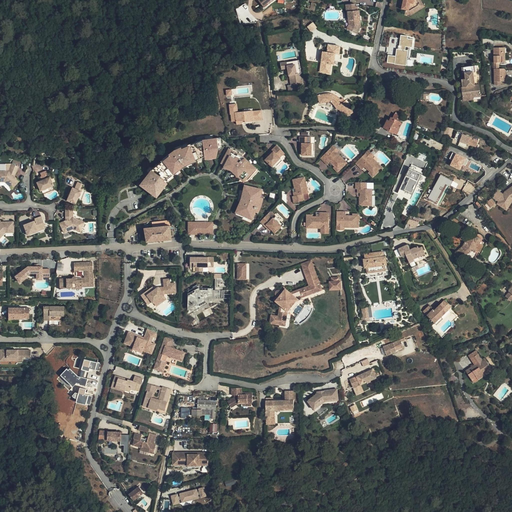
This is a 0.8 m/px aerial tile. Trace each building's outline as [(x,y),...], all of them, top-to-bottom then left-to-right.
[(401,7),(406,8),(412,10),(416,8),(415,2),(404,1),(404,3),(402,3),(401,7)] [(356,3),(347,4),(348,12),(349,12),(351,24),(354,26),(352,31),(359,33),(362,25),(358,24),(358,19),(361,18),(360,10),(359,10),(357,10),(356,6),(356,3)] [(307,27),(310,32),(316,27),(313,22),(307,27)] [(407,36),(400,35),(399,46),(397,46),(398,50),(396,50),(396,57),(388,56),(387,63),(394,64),(394,65),(405,67),(407,51),(405,50),(406,47),(412,48),(413,40),(408,39),(407,36)] [(327,51),(323,51),(335,55),(335,53),(336,45),(328,44),(327,51)] [(505,63),(504,48),(494,48),(495,86),(501,85),(501,81),(505,81),(505,69),(499,69),(499,63),(505,63)] [(335,55),(323,51),(322,51),(322,54),(323,55),(323,58),(321,58),(320,71),(329,72),(331,63),(333,63),(335,55)] [(288,66),(301,64),(300,60),(281,63),(282,69),(289,68),(288,66)] [(290,79),(291,85),(295,84),(297,84),(297,86),(304,85),(303,79),(302,80),(301,74),(302,74),(301,64),(288,66),(289,68),(290,79)] [(462,88),(463,97),(473,96),(473,98),(481,97),(479,86),(475,86),(473,72),(475,72),(474,66),(462,68),(463,74),(465,73),(466,81),(461,82),(462,88)] [(332,103),(334,105),(338,102),(341,107),(339,109),(345,117),(353,111),(345,100),(344,101),(342,102),(340,100),(338,98),(335,95),(332,94),(328,94),(317,95),(318,103),(327,102),(329,102),(332,103)] [(236,121),(243,121),(246,121),(246,122),(254,121),(253,111),(235,112),(235,110),(231,110),(232,120),(236,120),(236,121)] [(397,134),(399,129),(397,128),(401,121),(397,120),(399,115),(396,113),(393,118),(392,117),(390,121),(388,120),(385,127),(397,134)] [(475,146),(478,140),(458,132),(455,138),(460,140),(460,141),(467,144),(467,143),(475,146)] [(216,155),(205,156),(205,158),(217,157),(219,147),(223,147),(221,136),(211,138),(212,143),(215,142),(216,155)] [(315,150),(315,143),(311,143),(311,136),(300,136),(300,143),(302,143),(302,149),(302,154),(311,155),(312,150),(315,150)] [(150,170),(138,185),(146,190),(147,188),(153,193),(157,188),(158,189),(163,181),(162,181),(163,180),(168,176),(167,174),(170,172),(171,173),(176,170),(175,168),(180,163),(190,159),(191,161),(196,159),(195,157),(199,156),(200,158),(205,155),(205,156),(216,155),(215,142),(212,143),(211,138),(203,139),(180,149),(179,147),(176,148),(177,150),(171,153),(170,152),(167,154),(168,156),(150,170)] [(282,160),(279,157),(284,153),(276,145),(272,150),(273,151),(269,156),(265,159),(271,166),(274,163),(277,165),(282,160)] [(249,174),(254,168),(255,168),(242,155),(239,154),(228,148),(221,160),(225,162),(224,164),(230,167),(231,168),(230,169),(237,175),(238,175),(242,178),(248,173),(249,174)] [(337,152),(335,150),(334,150),(331,148),(321,158),(327,164),(330,162),(332,164),(334,166),(333,168),(338,172),(347,162),(337,152)] [(460,171),(467,160),(453,152),(449,159),(452,160),(450,165),(460,171)] [(369,156),(366,153),(356,163),(362,169),(365,167),(370,172),(368,173),(372,177),(382,168),(372,158),(370,155),(369,156)] [(176,170),(171,173),(172,174),(182,167),(196,161),(196,159),(191,161),(190,159),(180,163),(175,168),(176,170)] [(11,189),(19,181),(14,177),(18,167),(11,164),(9,172),(0,171),(0,181),(5,182),(11,189)] [(46,186),(47,188),(53,186),(47,171),(40,173),(41,176),(40,176),(41,181),(36,182),(39,189),(46,186)] [(448,184),(456,188),(458,183),(439,175),(428,199),(439,204),(448,184)] [(404,181),(403,184),(399,193),(404,196),(406,193),(410,195),(417,181),(407,176),(404,181)] [(293,200),(303,200),(302,195),(308,194),(306,187),(304,188),(302,178),(292,180),(294,189),(295,189),(296,192),(293,193),(294,197),(292,197),(293,200)] [(147,188),(146,190),(154,197),(165,183),(163,181),(158,189),(157,188),(153,193),(147,188)] [(76,198),(78,191),(80,192),(80,191),(81,192),(84,185),(77,182),(74,189),(72,188),(66,200),(75,204),(77,198),(76,198)] [(370,205),(370,195),(371,195),(372,189),(366,189),(366,182),(356,182),(356,189),(358,189),(358,193),(360,193),(360,196),(359,196),(359,205),(370,205)] [(241,199),(235,212),(249,217),(252,210),(255,211),(257,206),(258,206),(259,200),(257,200),(260,188),(244,184),(241,199)] [(496,197),(502,201),(501,204),(511,210),(511,207),(511,188),(508,192),(507,194),(500,190),(496,197)] [(495,199),(491,202),(495,207),(499,204),(495,199)] [(80,232),(84,223),(73,218),(72,210),(65,210),(65,221),(59,223),(63,233),(73,229),(80,232)] [(337,211),(336,226),(340,226),(340,227),(344,227),(358,227),(358,214),(352,214),(352,216),(345,216),(346,212),(337,211)] [(306,229),(320,229),(324,229),(324,228),(328,228),(328,213),(319,213),(319,217),(312,217),(312,215),(306,215),(306,229)] [(267,214),(260,222),(265,227),(266,225),(271,230),(275,233),(281,227),(278,224),(280,221),(275,216),(272,219),(267,214)] [(37,229),(43,227),(45,226),(41,216),(34,219),(34,221),(23,225),(27,235),(37,231),(37,229)] [(419,222),(409,219),(407,223),(411,224),(410,228),(415,227),(415,226),(417,226),(419,222)] [(13,232),(13,221),(0,222),(0,221),(0,237),(5,232),(13,232)] [(172,239),(169,225),(145,228),(147,242),(172,239)] [(470,238),(467,237),(462,246),(455,252),(461,259),(469,251),(470,249),(479,253),(485,240),(481,238),(480,236),(478,236),(476,236),(474,235),(473,237),(471,236),(470,238)] [(424,254),(421,247),(418,248),(418,246),(415,247),(414,246),(409,248),(408,244),(398,248),(402,256),(406,254),(409,262),(414,260),(413,258),(424,254)] [(383,252),(368,254),(368,255),(367,257),(365,257),(365,259),(363,259),(364,264),(366,263),(366,268),(367,273),(385,271),(385,265),(384,257),(383,252)] [(208,267),(208,261),(213,261),(213,257),(206,257),(206,259),(203,258),(203,257),(190,257),(190,267),(196,267),(196,271),(202,272),(202,267),(208,267)] [(59,277),(59,289),(93,287),(92,259),(73,259),(74,277),(59,277)] [(270,324),(285,326),(287,311),(289,309),(294,302),(297,299),(302,297),(301,295),(311,292),(309,288),(319,284),(310,260),(300,264),(308,286),(289,293),(284,289),(274,302),(279,306),(278,317),(271,316),(270,324)] [(238,264),(238,279),(246,279),(246,264),(238,264)] [(51,276),(50,268),(42,268),(42,266),(39,266),(35,266),(28,266),(16,276),(20,282),(28,276),(27,275),(30,273),(38,273),(43,272),(43,276),(51,276)] [(147,289),(139,295),(146,303),(150,300),(151,302),(162,293),(161,292),(173,291),(172,282),(167,282),(166,277),(160,278),(161,286),(156,287),(156,286),(152,289),(149,291),(147,289)] [(232,287),(232,279),(228,279),(217,279),(217,287),(222,287),(232,287)] [(340,289),(340,280),(338,280),(330,281),(328,281),(329,289),(340,289)] [(321,290),(319,284),(309,288),(311,292),(301,295),(302,297),(321,290)] [(189,296),(189,302),(191,306),(197,303),(199,305),(206,301),(210,298),(224,298),(224,294),(224,290),(222,290),(215,290),(200,290),(199,288),(195,291),(196,292),(189,296)] [(273,300),(274,302),(284,289),(283,288),(280,292),(279,291),(278,292),(277,292),(276,293),(276,294),(275,295),(276,297),(273,300)] [(150,300),(146,303),(148,307),(153,303),(154,305),(164,298),(162,295),(164,294),(174,293),(173,291),(161,292),(162,293),(151,302),(150,300)] [(208,304),(206,301),(199,305),(197,303),(191,306),(189,302),(189,310),(197,310),(208,304)] [(445,301),(437,308),(434,311),(433,309),(429,305),(423,311),(434,323),(441,317),(451,307),(445,301)] [(298,305),(294,302),(289,309),(292,311),(298,305)] [(44,305),(44,319),(51,319),(51,315),(65,315),(65,306),(44,305)] [(9,318),(29,318),(29,307),(9,307),(9,318)] [(361,308),(363,320),(370,319),(368,307),(361,308)] [(448,320),(451,323),(457,318),(454,315),(448,320)] [(443,319),(441,317),(434,323),(436,325),(443,319)] [(439,329),(436,325),(432,329),(441,338),(452,328),(450,326),(443,333),(439,329)] [(155,332),(146,329),(144,333),(146,334),(144,340),(136,337),(137,335),(127,332),(125,338),(129,339),(127,345),(132,347),(132,349),(140,352),(141,350),(146,351),(146,350),(151,351),(154,343),(152,342),(149,341),(151,336),(154,337),(155,332)] [(164,335),(154,368),(169,373),(172,365),(176,366),(177,360),(185,363),(189,349),(174,344),(176,338),(164,335)] [(427,355),(419,337),(414,339),(419,351),(409,355),(408,353),(405,354),(400,356),(398,357),(398,358),(385,363),(386,367),(392,365),(394,369),(401,366),(402,368),(412,364),(411,362),(427,355)] [(419,351),(414,339),(413,340),(417,349),(408,353),(409,355),(419,351)] [(400,340),(392,343),(395,350),(397,349),(403,347),(400,340)] [(392,343),(383,347),(385,354),(386,355),(391,353),(391,352),(395,350),(392,343)] [(0,349),(0,360),(7,360),(7,357),(17,357),(18,360),(23,360),(23,356),(31,356),(31,349),(0,349)] [(468,355),(471,359),(473,357),(477,363),(474,365),(465,371),(471,379),(475,376),(477,380),(484,375),(483,373),(490,368),(484,359),(482,360),(476,351),(468,355)] [(88,372),(89,369),(99,371),(100,363),(84,359),(80,376),(83,377),(85,371),(88,372)] [(412,364),(402,368),(404,374),(406,373),(407,374),(408,375),(409,375),(410,375),(411,375),(412,374),(412,373),(413,373),(413,372),(413,370),(414,370),(412,364)] [(394,369),(392,365),(386,367),(389,373),(395,371),(394,369)] [(86,383),(69,367),(61,375),(60,374),(59,375),(72,387),(78,381),(83,386),(86,383)] [(372,369),(349,379),(353,388),(360,385),(366,382),(369,380),(376,378),(372,369)] [(118,377),(114,375),(111,387),(124,391),(125,390),(120,388),(120,386),(116,385),(118,377)] [(118,377),(116,385),(120,386),(120,388),(125,390),(130,391),(130,389),(138,391),(142,379),(134,376),(132,381),(127,379),(126,382),(122,380),(123,378),(118,377)] [(154,386),(147,384),(145,391),(146,392),(143,402),(148,403),(147,407),(157,410),(157,408),(164,410),(170,389),(161,386),(161,388),(158,399),(151,397),(154,386)] [(360,385),(353,388),(356,396),(363,393),(360,385)] [(154,386),(151,397),(158,399),(161,388),(154,386)] [(90,406),(92,396),(85,394),(86,389),(79,387),(76,402),(90,406)] [(242,388),(232,388),(232,395),(235,395),(235,397),(227,402),(231,408),(239,403),(241,403),(252,403),(253,403),(253,393),(242,393),(242,388)] [(316,393),(307,401),(314,409),(324,401),(337,400),(336,389),(324,390),(324,392),(316,393)] [(265,400),(265,415),(274,415),(274,414),(279,409),(288,409),(288,408),(293,408),(293,390),(285,390),(285,400),(265,400)] [(216,401),(198,400),(197,408),(198,409),(198,410),(193,410),(184,410),(184,414),(193,414),(193,416),(202,416),(202,415),(205,415),(205,418),(206,418),(206,419),(209,419),(209,421),(211,421),(211,418),(215,419),(215,409),(216,410),(216,401)] [(324,401),(314,409),(315,411),(323,405),(338,403),(337,400),(324,401)] [(149,427),(140,425),(139,430),(147,433),(149,427)] [(108,431),(104,431),(103,440),(121,441),(121,432),(112,432),(111,433),(110,433),(110,432),(108,432),(108,431)] [(142,435),(135,434),(133,439),(135,440),(133,445),(141,448),(140,450),(149,453),(150,449),(154,450),(156,444),(154,444),(156,435),(150,433),(148,440),(141,438),(142,435)] [(180,452),(173,452),(173,458),(180,458),(180,465),(187,465),(187,463),(208,463),(208,453),(204,452),(204,454),(193,454),(193,452),(188,452),(188,454),(180,454),(180,452)] [(206,486),(171,495),(173,506),(209,497),(206,486)] [(124,488),(122,490),(131,503),(133,501),(143,493),(139,487),(129,495),(124,488)]
